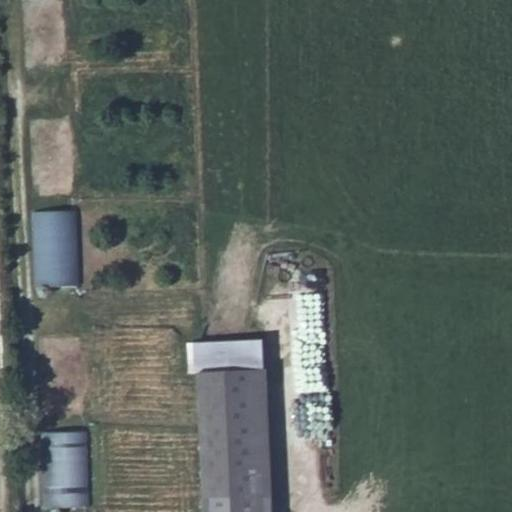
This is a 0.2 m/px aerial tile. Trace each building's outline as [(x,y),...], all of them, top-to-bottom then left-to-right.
[(25,0),(24,67),(69,68),(69,0),(25,0)] [(30,113),(28,189),(74,190),(76,114),(30,113)] [(40,337),(38,412),(83,413),(85,338),(40,337)] [(266,369),(196,372),(201,498),(271,495),(266,369)] [(91,511),(88,438),(43,440),(47,511),(91,511)]
